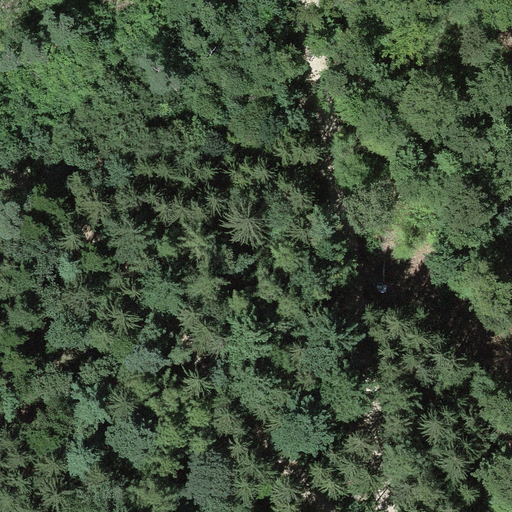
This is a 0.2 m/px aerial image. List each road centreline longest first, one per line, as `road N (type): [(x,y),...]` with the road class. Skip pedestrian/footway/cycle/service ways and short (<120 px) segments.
road 1 (track): [(383,511),(374,408),(303,0)]
road 2 (track): [(0,167),(64,209),(332,511)]
